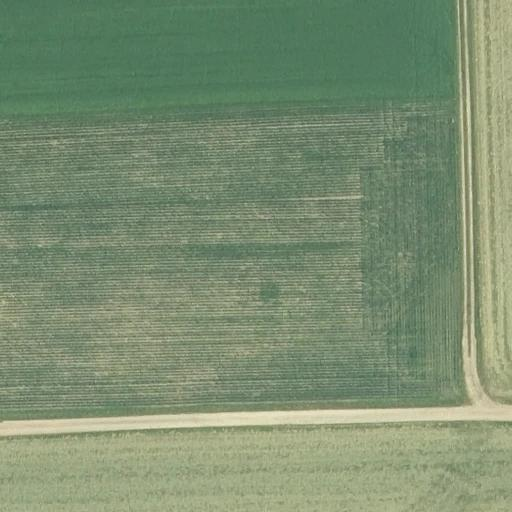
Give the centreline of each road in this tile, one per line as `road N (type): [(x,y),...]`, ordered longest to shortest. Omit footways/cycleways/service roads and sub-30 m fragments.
road 1 (track): [(511,410),(0,428)]
road 2 (track): [(461,0),(474,410)]
